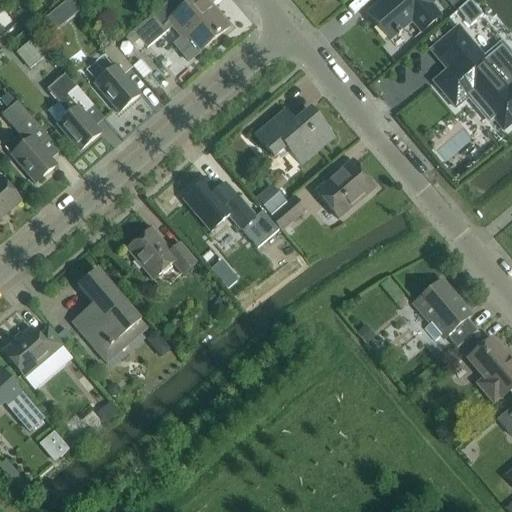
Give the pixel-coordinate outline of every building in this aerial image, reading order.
[(64,18),(76,14),(71,0),(69,0),(59,4),(64,18)] [(169,0),(151,15),(132,32),(125,39),(136,52),(144,46),(146,49),(172,27),(181,37),(172,45),(188,63),(200,53),(200,52),(229,27),(216,12),(214,13),(202,0),(192,0),(191,1),(190,0),(169,0)] [(381,0),(367,13),(390,40),(396,35),(397,37),(400,34),(399,33),(411,22),(420,32),(414,37),(414,38),(429,25),(440,16),(431,5),(432,4),(429,0),(381,0)] [(469,0),(457,11),(470,26),(482,16),(469,0)] [(18,23),(26,15),(21,9),(12,16),(18,23)] [(458,27),(433,48),(442,58),(444,57),(452,66),(433,82),(455,108),(472,93),(503,130),(511,122),(511,60),(500,47),(485,60),(458,27)] [(29,70),(47,55),(33,38),(15,53),(29,70)] [(118,113),(140,95),(123,76),(132,68),(119,53),(111,44),(101,52),(114,67),(94,85),(118,113)] [(68,115),(56,125),(79,152),(100,134),(84,114),(93,106),(65,74),(47,90),(68,115)] [(16,94),(42,124),(56,113),(30,83),(16,94)] [(14,103),(7,94),(0,99),(0,101),(7,109),(14,103)] [(28,115),(24,111),(17,102),(1,116),(25,143),(11,155),(35,184),(56,166),(39,146),(49,138),(28,115)] [(333,139),(309,110),(294,123),(284,111),(254,136),(273,158),(285,148),(300,166),(333,139)] [(338,220),(359,202),(375,189),(352,161),(315,192),(338,220)] [(284,198),(299,184),(289,174),(275,188),(284,198)] [(0,218),(20,202),(0,178),(0,218)] [(206,180),(183,199),(196,215),(211,232),(229,216),(240,230),(256,249),(278,231),(262,212),(254,218),(237,197),(224,183),(223,184),(226,187),(218,193),(206,180)] [(280,231),(304,210),(294,198),(270,219),(280,231)] [(170,252),(150,229),(126,250),(152,280),(172,263),(181,274),(195,263),(179,244),(170,252)] [(146,329),(109,285),(96,270),(77,286),(96,309),(88,316),(84,312),(71,323),(106,363),(146,329)] [(471,315),(441,281),(433,288),(428,287),(428,292),(413,305),(414,306),(415,305),(431,323),(424,329),(435,341),(441,336),(443,338),(446,336),(456,348),(476,332),(466,319),(471,315)] [(366,345),(375,337),(365,326),(356,333),(366,345)] [(38,337),(31,328),(11,345),(13,347),(4,355),(22,376),(31,368),(33,371),(62,346),(47,329),(38,337)] [(511,361),(511,362),(491,339),(467,359),(483,379),(476,384),(493,404),(500,398),(500,399),(511,389),(511,361)] [(12,384),(0,369),(0,404),(4,402),(28,432),(42,420),(12,384)] [(511,415),(507,410),(495,420),(510,438),(511,436),(511,415)] [(0,467),(22,495),(26,491),(30,488),(5,459),(0,463),(0,467)]
